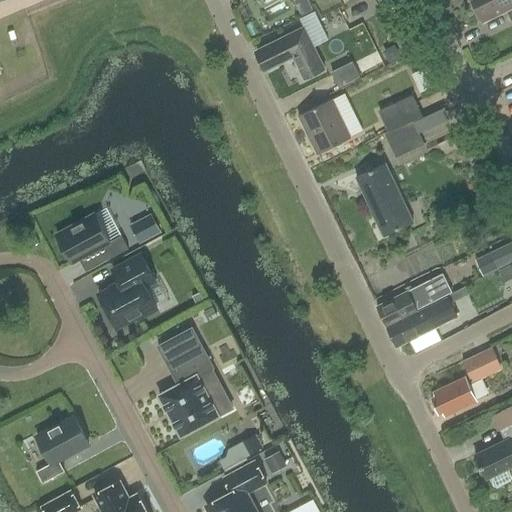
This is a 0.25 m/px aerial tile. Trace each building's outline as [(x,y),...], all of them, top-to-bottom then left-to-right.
[(511,0),(472,0),(483,22),(507,11),(511,20),(511,0)] [(313,11),(308,1),(298,6),(303,16),(313,11)] [(266,71),(294,57),(305,79),(326,69),(305,27),(256,51),(266,71)] [(361,78),(354,65),(333,75),(340,88),(361,78)] [(413,95),(379,111),(389,133),(413,121),(423,117),(413,95)] [(318,154),(351,138),(332,99),(299,116),(318,154)] [(389,133),(384,135),(395,158),(424,145),(419,135),(413,121),(389,133)] [(472,139),(460,145),(470,162),(482,156),(472,139)] [(385,236),(414,222),(386,163),(357,177),(385,236)] [(133,222),(141,240),(163,231),(155,212),(133,222)] [(111,242),(96,214),(58,234),(62,241),(58,243),(67,258),(70,256),(74,263),(100,248),(107,261),(130,248),(123,235),(111,242)] [(497,269),(511,262),(511,242),(490,254),(497,269)] [(121,285),(100,296),(117,327),(138,316),(139,320),(158,310),(146,286),(156,281),(142,255),(113,271),(121,285)] [(397,347),(457,317),(448,298),(418,312),(417,310),(453,293),(444,274),(377,306),(397,347)] [(204,301),(200,293),(193,297),(197,305),(204,301)] [(218,316),(213,308),(205,312),(209,321),(218,316)] [(186,381),(161,395),(182,436),(219,416),(198,377),(214,368),(200,342),(167,360),(176,377),(182,374),(186,381)] [(472,382),(501,369),(491,349),(463,362),(472,382)] [(445,416),(477,401),(466,377),(434,392),(436,396),(432,398),(440,414),(444,412),(445,416)] [(76,417),(38,437),(53,464),(38,472),(44,483),(66,471),(60,460),(90,443),(76,417)] [(511,423),(500,429),(505,441),(475,455),(487,479),(490,477),(494,486),(498,487),(511,481),(511,477),(511,476),(508,469),(511,466),(511,423)] [(284,463),(279,452),(266,459),(272,470),(284,463)] [(259,460),(227,477),(234,491),(208,504),(212,511),(259,511),(249,491),(270,480),(259,460)] [(147,511),(138,495),(130,499),(120,481),(95,495),(104,511),(147,511)] [(45,511),(74,511),(80,509),(70,491),(42,506),(45,511)] [(292,511),(321,511),(323,511),(317,497),(291,509),(292,511)]
